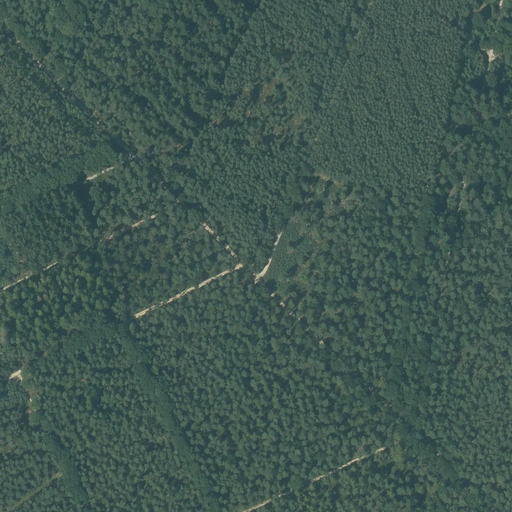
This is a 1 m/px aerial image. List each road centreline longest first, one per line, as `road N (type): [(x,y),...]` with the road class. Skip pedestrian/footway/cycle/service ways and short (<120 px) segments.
road 1 (track): [(256,279),(371,0)]
road 2 (track): [(119,324),(218,511)]
road 3 (track): [(256,279),(408,425)]
road 4 (track): [(181,203),(0,290)]
road 5 (track): [(490,54),(451,240)]
road 6 (track): [(408,425),(451,240)]
road 7 (track): [(0,25),(133,156)]
road 8 (track): [(246,511),(386,447),(408,425)]
road 9 (track): [(85,511),(18,372)]
road 10 (track): [(0,220),(133,156)]
road 11 (track): [(241,264),(119,324)]
road 12 (track): [(0,381),(119,324)]
road 13 (track): [(408,425),(495,511)]
